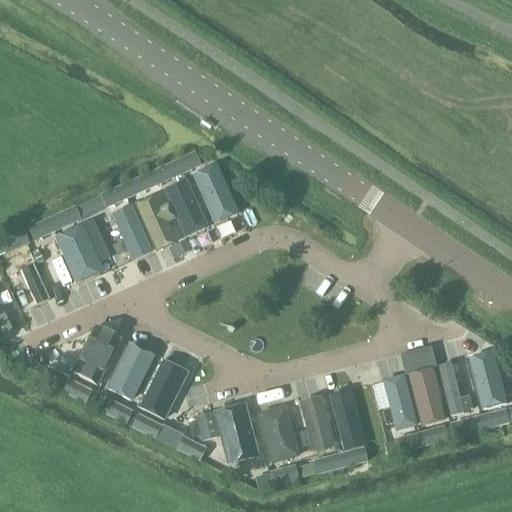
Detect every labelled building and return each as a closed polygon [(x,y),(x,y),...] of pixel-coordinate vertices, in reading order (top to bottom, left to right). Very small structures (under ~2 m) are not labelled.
[(125,188),(101,199),(106,210),(201,167),(196,156),(172,167),(149,178),(125,188)] [(216,168),(194,178),(216,226),(238,216),(216,168)] [(186,183),(164,193),(186,240),(208,230),(186,183)] [(156,200),(137,208),(157,253),(171,246),(174,244),(174,240),(166,223),(165,222),(171,219),(173,222),(167,207),(160,210),(156,200)] [(53,221),(28,232),(34,243),(81,221),(76,210),(53,221)] [(131,210),(114,217),(134,262),(151,255),(131,210)] [(84,228),(56,240),(77,287),(106,275),(84,228)] [(24,234),(0,245),(5,256),(30,245),(25,234),(24,234)] [(33,269),(22,274),(39,309),(49,304),(33,269)] [(8,298),(2,285),(0,285),(0,341),(23,331),(11,306),(17,304),(13,296),(8,298)] [(80,362),(73,375),(97,387),(120,342),(96,330),(86,349),(80,362)] [(130,347),(108,391),(130,402),(153,359),(130,347)] [(495,355),(471,361),(485,412),(508,406),(495,355)] [(162,363),(139,410),(164,422),(187,376),(162,363)] [(469,416),(456,366),(442,370),(455,420),(469,416)] [(410,378),(409,378),(422,428),(445,422),(432,372),(410,378)] [(392,412),(384,414),(387,427),(395,425),(397,433),(415,428),(403,379),(385,384),(384,384),(392,412)] [(63,394),(62,394),(86,406),(92,395),(68,383),(65,389),(63,394)] [(347,394),(330,398),(342,445),(359,441),(347,394)] [(309,434),(301,436),(304,449),(312,447),(314,453),(333,448),(320,401),(301,406),(309,434)] [(109,404),(104,415),(127,427),(127,426),(133,415),(109,404)] [(244,408),(215,415),(229,467),(258,459),(244,408)] [(285,410),(260,417),(272,465),(297,459),(285,410)] [(508,413),(458,426),(461,438),(486,432),(511,425),(508,413)] [(198,424),(190,427),(193,440),(201,438),(203,444),(219,439),(212,415),(196,420),(198,424)] [(138,418),(132,429),(156,441),(161,430),(138,418)] [(446,430),(395,443),(398,455),(424,448),(449,442),(446,430)] [(183,440),(177,451),(201,463),(206,452),(183,440)] [(388,446),(386,446),(388,457),(391,457),(397,455),(395,444),(388,446)] [(365,451),(314,464),(317,476),(342,469),(368,463),(365,451)] [(296,469),(270,476),(274,488),(273,488),(299,481),(296,469)]
